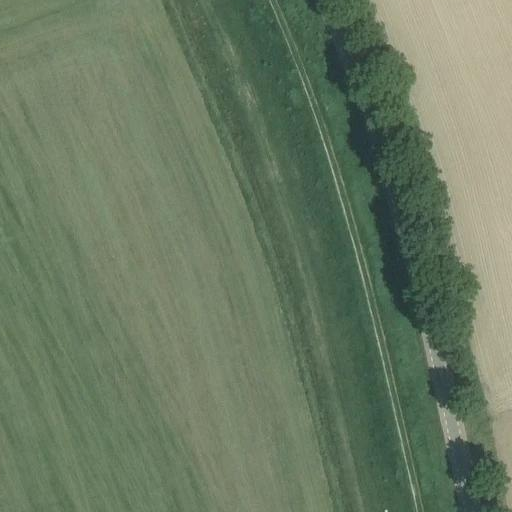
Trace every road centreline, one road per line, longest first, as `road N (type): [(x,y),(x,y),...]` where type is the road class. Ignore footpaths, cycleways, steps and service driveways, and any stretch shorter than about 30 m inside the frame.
road 1 (track): [(270,0),(344,195),(418,511)]
road 2 (tertiary): [(477,511),(394,164),(334,0)]
